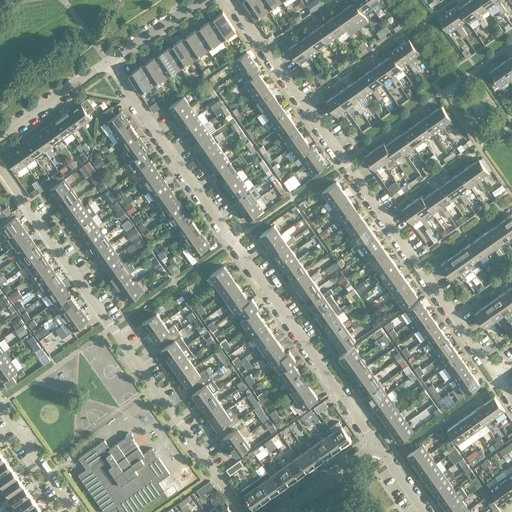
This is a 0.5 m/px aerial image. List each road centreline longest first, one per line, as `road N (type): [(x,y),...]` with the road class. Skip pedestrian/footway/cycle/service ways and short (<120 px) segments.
road 1 (residential): [(497,372),(231,0)]
road 2 (residential): [(373,438),(111,66)]
road 3 (residential): [(247,511),(0,167)]
road 4 (residential): [(111,66),(0,140)]
road 5 (residential): [(75,511),(0,404)]
road 6 (residential): [(271,511),(373,438)]
